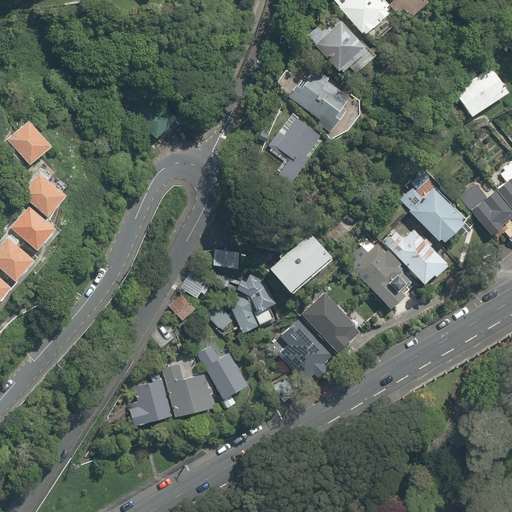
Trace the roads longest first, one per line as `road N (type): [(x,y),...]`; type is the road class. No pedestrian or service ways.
road 1 (secondary): [(511,297),(149,511)]
road 2 (residential): [(201,164),(210,194),(184,243),(16,511)]
road 3 (residential): [(0,407),(90,302),(153,179),(168,165),(201,164)]
road 4 (residential): [(277,0),(201,164)]
